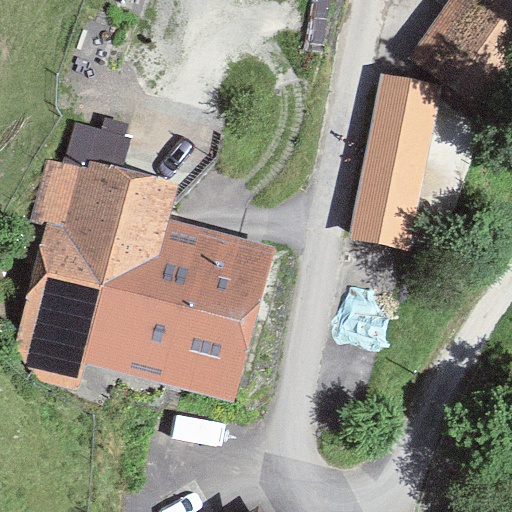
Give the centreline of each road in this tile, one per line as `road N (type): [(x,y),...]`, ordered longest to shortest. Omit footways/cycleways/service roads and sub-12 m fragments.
road 1 (unclassified): [(360,0),(276,392),(284,453),(312,498),(349,511)]
road 2 (unclassified): [(387,511),(419,493),(449,331),(511,270)]
